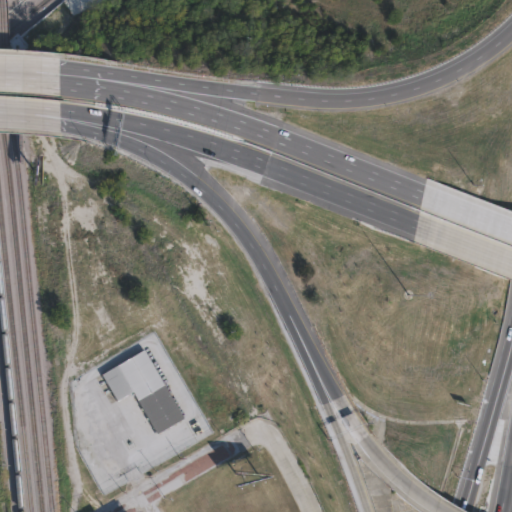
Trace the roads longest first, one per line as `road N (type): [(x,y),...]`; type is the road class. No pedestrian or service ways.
road 1 (motorway): [(511,40),(471,69),(379,99),(79,76)]
road 2 (motorway): [(114,124),(207,185),(252,233),(295,309),(329,396)]
road 3 (motorway): [(114,124),(427,218)]
road 4 (motorway): [(432,190),(168,100)]
road 5 (motorway): [(511,330),(458,511)]
road 6 (residential): [(106,511),(258,431)]
road 7 (motorway): [(329,396),(436,504)]
road 8 (motorway): [(329,396),(367,511)]
